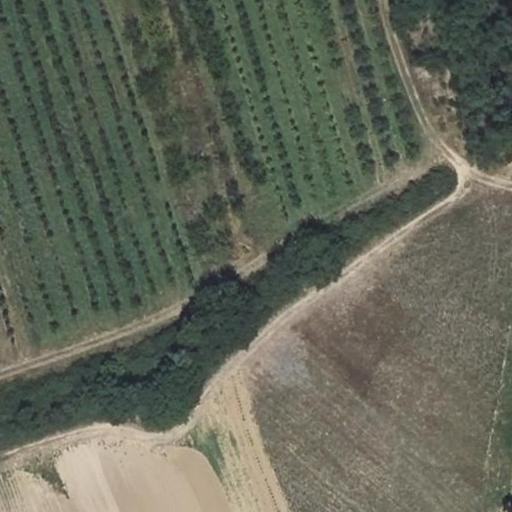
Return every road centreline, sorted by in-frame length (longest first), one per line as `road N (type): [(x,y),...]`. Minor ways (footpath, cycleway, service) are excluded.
road 1 (track): [(384,0),(422,118),(441,144),(427,165),(173,309),(0,374)]
road 2 (track): [(0,456),(82,426),(149,437),(182,429),(273,327),(458,194),(458,162)]
